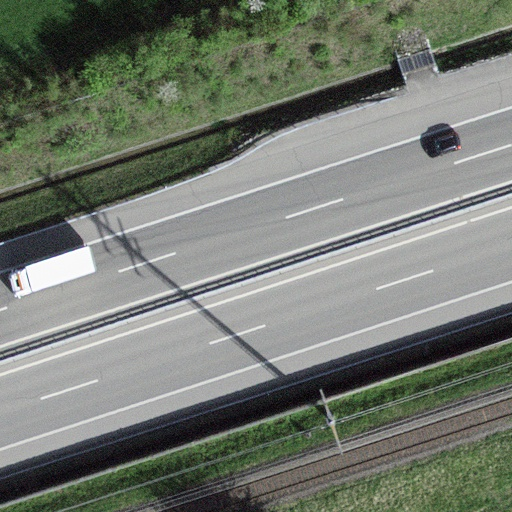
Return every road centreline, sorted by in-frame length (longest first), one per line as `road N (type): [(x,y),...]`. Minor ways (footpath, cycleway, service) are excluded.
road 1 (motorway): [(0,413),(511,246)]
road 2 (motorway): [(511,142),(0,308)]
